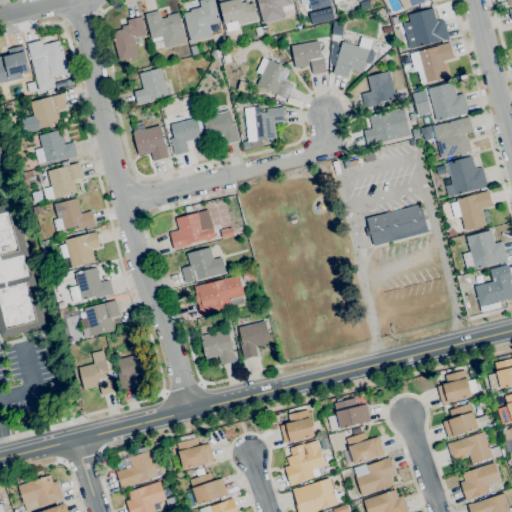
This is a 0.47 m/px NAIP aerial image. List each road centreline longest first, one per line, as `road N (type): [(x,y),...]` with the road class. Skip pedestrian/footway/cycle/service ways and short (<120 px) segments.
road 1 (tertiary): [(0,464),(511,327)]
road 2 (residential): [(82,0),(124,206),(190,412)]
road 3 (residential): [(124,206),(290,161),(320,142),(329,111)]
road 4 (residential): [(470,0),(511,145)]
